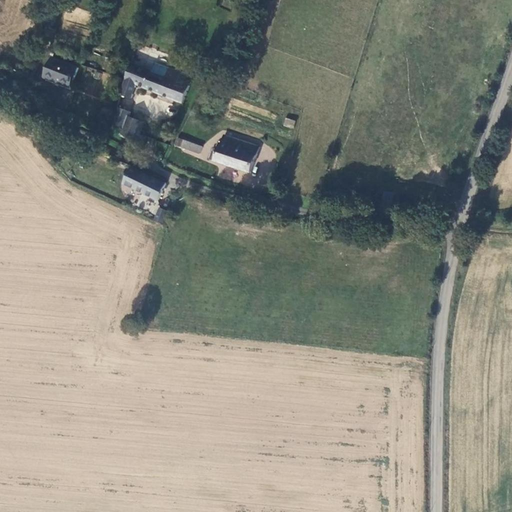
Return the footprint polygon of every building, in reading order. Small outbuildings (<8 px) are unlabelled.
[(65,84),(74,64),(49,54),(41,74),(65,84)] [(161,74),(127,61),(116,91),(126,95),(131,82),(179,99),(182,82),(185,73),(165,66),(161,74)] [(126,109),(115,105),(109,120),(118,124),(116,133),(137,141),(140,133),(135,132),(139,120),(124,114),(126,109)] [(285,117),(283,125),(293,128),(295,120),(285,117)] [(197,145),(174,136),(171,142),(177,145),(196,152),(197,145)] [(251,152),(254,145),(234,138),(231,146),(251,152)] [(246,169),(251,152),(231,146),(227,144),(215,140),(213,148),(209,146),(205,156),(246,169)] [(154,199),(160,183),(145,176),(128,168),(121,185),(154,199)] [(155,206),(149,220),(158,224),(162,210),(155,206)]
